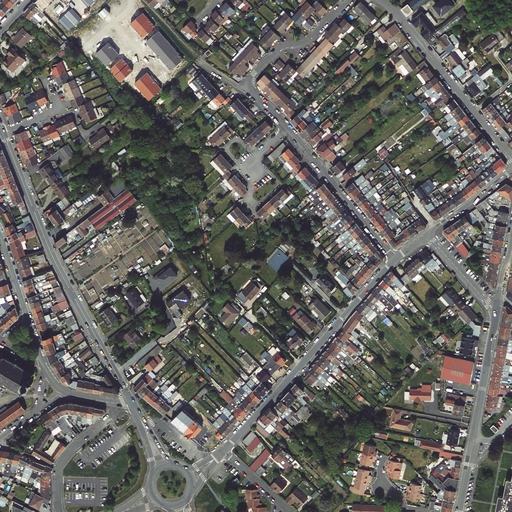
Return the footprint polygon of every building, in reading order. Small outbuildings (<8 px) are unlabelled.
[(10,9),(2,1),(0,0),(0,6),(6,13),(10,9)] [(14,5),(9,0),(2,0),(2,1),(10,9),(14,5)] [(39,0),(36,4),(45,14),(46,13),(44,12),(46,10),(50,13),(49,12),(47,9),(39,0)] [(47,9),(52,4),(49,0),(48,0),(39,0),(47,9)] [(407,16),(426,0),(412,0),(405,6),(402,9),(407,16)] [(441,16),(457,3),(454,0),(438,0),(433,5),(441,16)] [(319,3),(314,8),(315,9),(316,10),(322,15),(330,6),(325,1),(322,5),(319,3)] [(29,6),(36,13),(37,12),(40,15),(41,14),(43,17),(44,16),(46,17),(47,16),(45,14),(36,4),(34,2),(29,6)] [(307,2),(302,7),(310,14),(315,9),(314,8),(307,2)] [(354,8),(361,16),(370,8),(366,4),(364,5),(363,4),(361,2),(354,8)] [(49,12),(50,11),(52,9),(56,13),(58,11),(52,4),(47,9),(49,12)] [(222,7),(219,9),(225,15),(227,13),(229,15),(234,10),(228,4),(226,5),(225,4),(221,7),(222,7)] [(23,13),(24,14),(30,19),(36,13),(29,6),(23,13)] [(302,7),(297,12),(304,19),(310,14),(302,7)] [(370,8),(361,16),(369,24),(376,17),(373,14),(372,13),(373,12),(370,8)] [(462,8),(444,22),(430,33),(425,38),(430,45),(437,39),(445,33),(469,14),(466,10),(465,11),(462,8)] [(212,16),(221,26),(226,21),(223,18),(225,15),(219,9),(217,12),(216,10),(213,14),(214,15),(212,16)] [(279,18),(281,20),(288,26),(294,20),(292,18),(284,11),(281,14),(281,15),(279,18)] [(292,18),(294,20),(299,25),(304,19),(297,12),(292,18)] [(350,25),(343,18),(340,21),(338,19),(335,22),(345,31),(350,25)] [(219,27),(212,20),(211,22),(209,20),(206,24),(207,25),(205,27),(210,33),(213,31),(214,32),(219,27)] [(281,20),(275,26),(284,35),(287,32),(284,29),(288,26),(281,20)] [(191,23),(189,21),(183,28),(187,33),(188,32),(191,35),(197,29),(195,27),(196,25),(193,22),(191,23)] [(345,31),(335,22),(329,29),(337,36),(340,32),(342,34),(345,31)] [(383,26),(373,34),(376,37),(379,35),(385,42),(386,42),(400,31),(394,23),(386,30),(383,26)] [(202,29),(199,33),(200,34),(198,36),(205,42),(210,37),(208,35),(210,33),(205,27),(202,30),(202,29)] [(268,27),(262,33),(263,34),(266,36),(272,42),(276,39),(278,41),(281,38),(268,27)] [(24,28),(22,30),(30,38),(32,35),(24,28)] [(337,36),(329,29),(323,35),(333,44),(339,37),(337,36)] [(21,47),(30,38),(22,30),(16,36),(14,35),(12,38),(21,47)] [(409,42),(400,31),(386,42),(387,43),(387,42),(390,45),(394,41),(400,48),(402,47),(409,42)] [(70,42),(62,33),(60,35),(68,44),(70,42)] [(445,33),(437,39),(450,54),(456,49),(455,47),(448,38),(448,36),(447,34),(445,33)] [(272,42),(266,36),(263,34),(261,36),(263,39),(260,42),(266,49),(272,42)] [(499,43),(492,34),(479,45),(486,53),(499,43)] [(333,44),(323,35),(321,38),(323,40),(320,43),(327,50),(333,44)] [(244,47),(247,49),(257,59),(261,55),(257,51),(259,49),(253,43),(250,40),(244,47)] [(315,45),(312,48),(321,57),(327,50),(320,43),(316,47),(315,45)] [(257,59),(247,49),(244,47),(238,53),(241,56),(247,61),(249,59),(253,63),(257,59)] [(390,56),(398,66),(402,63),(410,72),(417,66),(402,47),(400,48),(390,56)] [(315,63),(321,57),(312,48),(310,51),(311,52),(308,57),(315,63)] [(456,49),(450,54),(445,58),(450,64),(449,65),(452,69),(462,61),(465,58),(457,48),(456,49)] [(24,63),(10,51),(6,56),(8,58),(1,66),(11,75),(18,67),(19,68),(24,63)] [(355,51),(336,70),(340,74),(360,56),(355,51)] [(232,59),(234,62),(244,71),(249,67),(245,63),(247,61),(241,56),(238,53),(232,59)] [(300,61),(302,63),(309,70),(315,63),(308,57),(304,60),(303,58),(300,61)] [(462,61),(452,69),(458,76),(467,69),(464,66),(468,62),(465,58),(462,61)] [(282,66),(276,61),(273,65),(279,70),(282,66)] [(420,69),(426,64),(424,61),(417,66),(420,69)] [(54,78),(66,72),(62,63),(59,65),(58,62),(54,64),(55,66),(52,67),(55,73),(53,74),(54,78)] [(244,71),(234,62),(228,68),(234,74),(236,72),(240,75),(244,71)] [(289,63),(284,68),(291,75),(294,78),(299,72),(294,68),(289,63)] [(299,72),(303,76),(309,70),(302,63),(298,66),(297,65),(294,68),(299,72)] [(402,63),(398,66),(400,69),(402,68),(407,74),(410,72),(402,63)] [(351,64),(347,67),(354,74),(357,71),(351,64)] [(435,75),(428,66),(419,73),(416,75),(423,84),(426,82),(427,83),(435,75)] [(291,75),(284,68),(279,74),(284,79),(286,81),(291,75)] [(194,80),(200,86),(208,80),(199,70),(193,76),(196,78),(194,80)] [(64,83),(70,81),(66,72),(54,78),(56,81),(58,80),(60,85),(64,83)] [(503,84),(493,72),(491,74),(501,86),(503,84)] [(487,86),(483,81),(477,85),(474,81),(480,77),(477,73),(465,83),(468,86),(467,87),(475,96),(482,91),(481,90),(487,86)] [(262,90),(271,81),(264,75),(258,82),(261,85),(259,88),(262,90)] [(428,90),(439,80),(435,75),(427,83),(422,86),(426,91),(428,90)] [(273,78),(271,81),(262,90),(264,93),(266,91),(270,94),(277,87),(280,84),(273,78)] [(64,89),(65,92),(78,87),(74,79),(70,81),(64,83),(66,88),(64,89)] [(214,86),(208,80),(200,86),(198,89),(204,95),(207,93),(214,86)] [(443,85),(439,80),(428,90),(432,94),(443,85)] [(440,103),(444,101),(451,95),(443,85),(432,94),(429,96),(431,98),(433,97),(436,99),(433,101),(437,106),(440,103)] [(219,93),(214,86),(207,93),(212,99),(219,93)] [(71,100),(81,95),(78,87),(65,92),(67,96),(69,95),(71,100)] [(283,93),(277,87),(270,94),(274,97),(271,100),(274,102),(283,93)] [(12,96),(10,91),(0,95),(0,101),(1,103),(7,101),(6,98),(12,96)] [(36,96),(41,107),(45,105),(44,103),(48,101),(44,91),(36,94),(36,96)] [(226,99),(219,93),(212,99),(219,106),(223,102),(225,104),(230,99),(228,97),(226,99)] [(290,99),(283,93),(274,102),(277,105),(279,103),(283,106),(290,99)] [(36,96),(36,94),(25,99),(29,107),(30,109),(36,106),(37,108),(41,107),(36,96)] [(81,95),(71,100),(74,108),(80,105),(84,104),(81,95)] [(444,101),(444,108),(448,113),(459,105),(451,95),(444,101)] [(502,99),(499,96),(481,110),(485,114),(500,102),(499,101),(502,99)] [(291,97),(290,99),(283,106),(286,109),(284,112),(287,114),(293,108),(298,103),(292,97),(291,97)] [(233,102),(230,99),(225,104),(228,107),(231,105),(236,111),(243,104),(238,98),(233,102)] [(81,115),(94,110),(90,101),(84,104),(80,105),(82,110),(80,111),(81,115)] [(488,118),(503,106),(500,102),(485,114),(488,118)] [(18,112),(15,103),(5,108),(7,112),(4,113),(6,116),(18,112)] [(244,116),(247,119),(252,114),(243,104),(236,111),(243,118),(244,116)] [(295,127),(304,119),(310,114),(308,112),(311,108),(308,105),(291,121),(295,127)] [(459,105),(448,113),(445,115),(449,120),(463,110),(459,105)] [(491,122),(506,110),(503,106),(488,118),(491,122)] [(293,108),(287,114),(290,117),(296,111),(293,108)] [(94,110),(81,115),(83,118),(85,117),(87,122),(97,118),(97,117),(100,116),(97,109),(94,110)] [(456,119),(458,121),(466,114),(463,110),(449,120),(449,121),(450,123),(456,119)] [(509,114),(506,110),(491,122),(494,126),(509,114)] [(21,120),(18,112),(6,116),(7,120),(10,119),(11,124),(21,120)] [(511,114),(511,113),(509,114),(494,126),(498,130),(502,127),(507,123),(511,119),(511,118),(511,117),(511,116),(511,115),(511,114)] [(300,132),(312,122),(320,116),(318,114),(313,118),(306,123),(304,119),(295,127),(300,132)] [(313,118),(310,114),(304,119),(306,123),(313,118)] [(457,129),(462,125),(470,119),(466,114),(458,121),(461,124),(458,127),(457,126),(456,127),(457,129)] [(68,129),(76,125),(72,115),(64,119),(68,129)] [(328,118),(317,128),(304,138),(307,141),(309,140),(324,128),(325,130),(332,124),(328,118)] [(64,119),(56,123),(56,125),(60,133),(68,129),(64,119)] [(461,133),(466,130),(473,123),(470,119),(462,125),(464,127),(460,130),(461,131),(460,132),(461,133)] [(266,120),(259,126),(266,133),(272,127),(266,120)] [(317,128),(312,122),(300,132),(304,138),(317,128)] [(218,132),(225,139),(231,133),(230,131),(233,129),(227,123),(218,132)] [(473,123),(466,130),(467,131),(462,135),(458,139),(460,141),(477,128),(473,123)] [(60,133),(56,125),(51,127),(51,125),(47,126),(53,138),(61,135),(60,133)] [(53,138),(47,126),(44,127),(45,130),(40,132),(41,134),(44,142),(53,138)] [(253,132),(259,139),(266,133),(259,126),(253,132)] [(320,153),(345,133),(341,127),(331,135),(324,141),(325,142),(316,149),(320,153)] [(511,138),(509,135),(502,127),(498,130),(511,148),(511,138)] [(98,132),(99,133),(90,139),(96,148),(110,138),(103,128),(98,132)] [(324,128),(309,140),(313,145),(322,138),(324,141),(331,135),(329,133),(328,134),(328,133),(325,135),(324,134),(325,132),(324,130),(325,130),(324,128)] [(477,128),(460,141),(455,145),(456,146),(458,148),(467,141),(471,146),(472,146),(484,136),(477,128)] [(17,144),(29,139),(26,130),(16,134),(17,139),(15,140),(17,144)] [(225,139),(218,132),(209,141),(214,146),(217,144),(218,145),(225,139)] [(251,144),(253,145),(259,139),(253,132),(244,141),(249,146),(251,144)] [(346,133),(345,133),(320,153),(324,158),(333,151),(331,150),(348,136),(346,133)] [(78,144),(84,140),(81,135),(75,139),(78,144)] [(484,136),(472,146),(474,148),(470,151),(472,153),(479,147),(487,141),(484,136)] [(32,147),(29,139),(17,144),(18,147),(20,146),(22,151),(32,147)] [(359,151),(369,143),(366,139),(356,147),(359,151)] [(487,141),(479,147),(481,150),(475,155),(477,158),(478,157),(483,153),(492,146),(487,141)] [(74,154),(67,145),(65,146),(60,149),(67,159),(74,154)] [(488,160),(490,162),(498,173),(506,167),(506,165),(500,158),(497,160),(494,156),(493,157),(491,156),(490,154),(495,150),(492,146),(483,153),(485,157),(488,160)] [(32,147),(22,151),(24,156),(22,157),(23,160),(35,155),(32,147)] [(294,154),(288,148),(286,150),(283,152),(280,155),(276,150),(273,152),(278,157),(284,163),(294,154)] [(226,160),(220,154),(218,151),(213,155),(215,158),(214,159),(220,166),(226,160)] [(293,172),(301,165),(299,163),(301,161),(294,154),(284,163),(293,172)] [(35,155),(23,160),(25,164),(27,163),(28,167),(39,163),(35,155)] [(348,170),(343,175),(346,178),(349,176),(350,177),(367,163),(363,158),(348,170)] [(0,168),(9,164),(7,159),(0,161),(0,168)] [(232,166),(226,160),(220,166),(226,173),(223,175),(225,178),(231,173),(228,170),(232,166)] [(348,170),(340,160),(333,166),(338,173),(335,176),(338,179),(348,170)] [(478,166),(480,168),(490,180),(494,177),(484,163),(483,162),(478,166)] [(485,162),(484,163),(494,177),(498,173),(490,162),(487,164),(485,162)] [(44,173),(52,185),(61,179),(64,176),(59,169),(58,169),(56,170),(56,172),(55,172),(49,163),(40,170),(42,174),(44,173)] [(9,164),(0,168),(0,173),(11,169),(9,164)] [(301,182),(311,173),(305,166),(303,168),(301,165),(293,172),(291,174),(293,177),(295,175),(301,182)] [(474,168),(475,170),(486,184),(490,180),(480,168),(478,169),(476,167),(474,168)] [(11,169),(0,173),(0,180),(13,175),(11,169)] [(469,171),(471,175),(475,180),(481,188),(486,184),(475,170),(473,172),(471,169),(469,171)] [(365,176),(364,174),(359,177),(361,180),(356,185),(357,186),(367,178),(373,173),(374,173),(371,170),(365,176)] [(233,175),(231,173),(225,178),(234,187),(241,180),(235,174),(233,175)] [(314,187),(319,182),(311,173),(301,182),(311,192),(314,188),(314,187)] [(13,175),(0,180),(0,183),(5,181),(6,184),(15,180),(13,175)] [(129,187),(121,177),(98,195),(106,205),(129,187)] [(349,193),(357,186),(356,185),(361,180),(359,177),(346,189),(349,193)] [(469,177),(466,178),(476,192),(481,188),(475,180),(472,182),(469,177)] [(367,178),(357,186),(349,193),(353,197),(366,186),(371,182),(367,178)] [(468,185),(465,187),(472,196),(476,192),(466,178),(464,180),(468,185)] [(52,185),(63,200),(71,193),(61,179),(52,185)] [(414,189),(422,199),(432,192),(430,190),(429,191),(426,187),(427,187),(425,185),(430,181),(428,179),(414,189)] [(0,192),(17,185),(15,180),(6,184),(7,186),(1,188),(0,188),(0,192)] [(247,187),(241,180),(234,187),(242,196),(247,191),(245,189),(247,187)] [(318,197),(328,188),(322,180),(320,182),(319,182),(314,187),(314,188),(311,192),(316,199),(318,197)] [(511,200),(511,197),(511,187),(505,184),(488,197),(493,200),(502,193),(505,196),(502,200),(506,203),(508,203),(511,200)] [(17,185),(0,192),(0,195),(5,193),(6,195),(10,194),(19,190),(17,185)] [(366,186),(353,197),(356,202),(370,190),(366,186)] [(98,229),(138,201),(138,200),(129,187),(106,205),(89,217),(93,223),(98,229)] [(283,188),(277,194),(283,201),(292,193),(287,187),(285,189),(283,188)] [(378,191),(374,187),(370,190),(356,202),(360,206),(376,192),(378,191)] [(458,192),(456,194),(462,202),(467,199),(461,191),(458,187),(456,189),(458,192)] [(472,196),(465,187),(461,191),(467,199),(472,196)] [(332,192),(328,188),(318,197),(319,199),(314,203),(316,206),(332,192)] [(449,195),(451,198),(457,206),(462,202),(456,194),(454,191),(452,189),(447,193),(448,194),(449,195)] [(8,200),(12,199),(21,195),(19,190),(10,194),(11,196),(4,199),(6,201),(8,200)] [(324,207),(335,197),(332,192),(316,206),(311,210),(313,213),(322,205),(324,207)] [(376,192),(360,206),(363,210),(371,204),(377,199),(380,196),(376,192)] [(434,195),(432,192),(422,199),(420,201),(424,206),(430,202),(432,200),(430,198),(434,195)] [(277,194),(270,200),(276,207),(283,201),(277,194)] [(393,194),(385,200),(388,203),(395,197),(393,194)] [(452,209),(443,198),(441,194),(438,196),(443,203),(441,204),(447,213),(452,209)] [(457,206),(451,198),(449,195),(448,194),(443,198),(452,209),(457,206)] [(17,203),(24,200),(21,195),(12,199),(13,201),(9,203),(8,200),(6,201),(10,205),(10,206),(11,206),(14,204),(16,203),(17,203)] [(330,206),(331,208),(339,201),(335,197),(324,207),(322,208),(324,211),(330,206)] [(447,213),(441,204),(436,198),(432,200),(434,203),(435,202),(437,204),(435,205),(434,206),(441,216),(447,213)] [(490,204),(485,199),(480,202),(485,208),(490,204)] [(276,207),(270,200),(263,206),(270,213),(276,207)] [(0,217),(8,208),(10,205),(6,201),(5,203),(7,204),(5,207),(3,205),(0,208),(0,217)] [(339,201),(331,208),(325,213),(327,215),(333,210),(334,212),(342,205),(339,201)] [(244,212),(235,202),(230,207),(232,210),(230,211),(237,218),(244,212)] [(430,202),(424,206),(434,220),(437,220),(437,219),(441,216),(434,206),(430,202)] [(477,208),(480,212),(485,208),(480,202),(476,206),(477,208)] [(380,203),(374,207),(366,214),(370,218),(383,207),(382,205),(380,203)] [(371,204),(363,210),(366,214),(374,207),(373,206),(371,204)] [(25,205),(20,207),(24,215),(28,213),(25,205)] [(53,220),(68,208),(66,206),(59,211),(57,208),(55,205),(46,212),(49,215),(53,220)] [(57,226),(70,216),(68,213),(75,208),(73,205),(68,208),(53,220),(57,226)] [(338,216),(346,209),(342,205),(334,212),(329,216),(331,219),(337,214),(338,216)] [(410,214),(412,212),(415,210),(411,205),(405,210),(409,215),(410,214)] [(263,219),(270,213),(263,206),(257,211),(261,216),(258,219),(263,224),(266,222),(263,219)] [(383,207),(370,218),(373,222),(387,211),(383,207)] [(373,222),(376,227),(394,212),(391,207),(387,211),(373,222)] [(18,208),(11,211),(15,219),(22,216),(18,208)] [(480,212),(477,208),(472,211),(476,217),(478,216),(481,213),(480,212)] [(349,214),(346,209),(338,216),(332,221),(334,223),(340,219),(341,220),(349,214)] [(491,217),(494,217),(508,220),(509,213),(494,210),(493,214),(490,213),(491,212),(489,210),(487,212),(491,217)] [(4,213),(9,223),(13,221),(9,211),(4,213)] [(476,217),(472,211),(465,216),(470,223),(477,218),(476,217)] [(250,219),(244,212),(237,218),(243,225),(244,223),(247,226),(252,221),(250,219)] [(394,212),(376,227),(380,231),(396,217),(398,216),(394,212)] [(412,212),(410,214),(423,229),(426,227),(427,225),(418,213),(415,216),(412,212)] [(481,213),(478,216),(479,217),(480,216),(484,222),(486,221),(485,219),(481,213)] [(353,218),(349,214),(341,220),(336,225),(336,226),(332,229),(335,233),(339,229),(353,218)] [(411,224),(418,233),(423,229),(410,214),(409,215),(408,215),(413,222),(411,224)] [(29,215),(24,218),(23,218),(25,223),(15,227),(13,223),(5,227),(9,235),(23,227),(26,226),(33,222),(29,215)] [(465,216),(460,219),(470,231),(473,229),(475,233),(477,231),(470,223),(465,216)] [(89,217),(76,227),(79,232),(82,236),(88,231),(86,228),(93,223),(89,217)] [(396,217),(380,231),(384,236),(392,229),(394,228),(397,225),(401,222),(396,217)] [(418,233),(411,224),(406,217),(402,221),(414,236),(418,233)] [(485,219),(486,221),(487,222),(507,226),(508,220),(494,217),(493,221),(485,219)] [(353,218),(339,229),(341,232),(347,227),(348,228),(356,222),(353,218)] [(470,231),(460,219),(457,221),(469,237),(471,235),(473,234),(470,231)] [(399,226),(409,239),(414,236),(402,221),(401,222),(397,225),(399,226)] [(457,221),(453,224),(464,238),(465,240),(469,237),(457,221)] [(487,222),(486,221),(484,222),(483,223),(486,225),(489,225),(489,226),(495,227),(494,230),(506,232),(507,226),(487,222)] [(33,222),(26,226),(29,232),(35,229),(33,222)] [(342,241),(344,239),(359,226),(356,222),(348,228),(342,233),(339,236),(342,241)] [(453,224),(448,227),(455,235),(454,236),(459,243),(455,246),(460,251),(466,258),(469,252),(461,241),(464,238),(453,224)] [(355,238),(363,231),(359,226),(344,239),(346,241),(348,243),(355,238)] [(397,234),(404,243),(409,239),(399,226),(396,229),(396,231),(397,234)] [(23,227),(9,235),(8,236),(10,242),(24,234),(26,233),(23,227)] [(58,248),(79,232),(76,227),(56,242),(58,248)] [(455,235),(448,227),(443,230),(443,232),(455,246),(459,243),(454,236),(455,235)] [(396,235),(392,229),(384,236),(388,241),(396,235)] [(493,238),(504,240),(506,232),(494,230),(493,230),(489,229),(487,236),(490,237),(493,238)] [(353,246),(367,235),(363,231),(355,238),(357,240),(352,243),(352,245),(353,246)] [(24,234),(10,242),(14,253),(25,250),(22,241),(26,240),(26,239),(24,234)] [(397,234),(396,235),(388,241),(394,248),(396,249),(404,243),(397,234)] [(363,247),(371,240),(367,235),(353,246),(352,248),(354,250),(356,249),(361,245),(363,247)] [(490,237),(489,244),(492,244),(503,246),(504,240),(493,238),(490,237)] [(357,240),(355,238),(348,243),(352,248),(353,246),(352,245),(352,243),(357,240)] [(284,253),(291,246),(285,240),(278,248),(280,249),(269,262),(267,263),(276,271),(288,257),(284,253)] [(360,257),(362,255),(359,252),(362,250),(364,253),(374,245),(371,240),(363,247),(358,251),(356,253),(360,257)] [(67,262),(80,253),(77,249),(81,246),(79,243),(62,255),(67,262)] [(492,244),(489,244),(486,243),(484,249),(502,252),(503,246),(492,244)] [(378,249),(374,245),(364,253),(362,255),(365,258),(367,256),(369,258),(373,253),(378,249)] [(280,249),(278,248),(267,260),(269,262),(280,249)] [(373,253),(369,258),(378,266),(384,259),(384,257),(378,249),(373,253)] [(502,252),(484,249),(483,254),(501,258),(502,252)] [(27,256),(25,250),(14,253),(16,260),(27,256)] [(427,268),(438,258),(433,253),(430,255),(425,250),(418,257),(426,266),(427,268)] [(475,257),(477,253),(470,252),(469,252),(466,258),(471,261),(474,257),(475,257)] [(39,263),(46,261),(44,254),(37,256),(39,263)] [(483,259),(500,263),(501,258),(483,254),(483,259)] [(365,258),(362,255),(360,257),(366,264),(369,261),(365,258)] [(21,270),(31,266),(28,256),(27,256),(16,260),(18,265),(20,264),(21,270)] [(378,266),(369,258),(367,256),(365,258),(369,261),(366,264),(374,271),(378,266)] [(426,266),(418,257),(411,263),(419,272),(426,266)] [(500,263),(483,259),(482,262),(486,263),(485,266),(499,269),(500,263)] [(361,262),(359,264),(370,275),(374,271),(366,264),(365,266),(361,262)] [(165,286),(182,274),(174,263),(157,276),(165,286)] [(419,272),(411,263),(403,269),(406,272),(399,279),(404,285),(412,279),(419,272)] [(361,269),(359,272),(367,279),(370,275),(359,264),(358,266),(361,269)] [(499,269),(485,266),(481,265),(481,268),(483,268),(487,272),(498,274),(499,269)] [(23,280),(35,276),(31,266),(21,270),(20,270),(23,280)] [(367,279),(359,272),(356,268),(352,272),(353,273),(364,283),(367,279)] [(486,277),(485,280),(493,289),(495,288),(498,274),(487,272),(483,268),(483,273),(486,277)] [(25,286),(44,279),(49,278),(55,275),(53,270),(35,276),(23,280),(25,286)] [(342,276),(341,277),(348,287),(354,294),(359,288),(351,281),(348,278),(347,277),(341,271),(339,272),(342,276)] [(399,279),(391,271),(387,275),(393,281),(397,285),(401,289),(404,285),(399,279)] [(324,273),(317,281),(329,293),(335,286),(326,276),(327,275),(324,273)] [(353,279),(351,281),(359,288),(364,283),(353,273),(350,276),(353,279)] [(393,290),(397,285),(393,281),(387,275),(383,280),(390,286),(393,290)] [(153,278),(160,286),(163,284),(156,276),(153,278)] [(45,281),(44,279),(25,286),(27,291),(41,286),(51,283),(50,280),(45,281)] [(395,292),(393,290),(390,286),(383,280),(379,285),(387,293),(389,294),(389,295),(392,298),(396,293),(395,292)] [(243,292),(241,290),(237,295),(244,301),(248,297),(251,299),(261,289),(253,282),(243,292)] [(389,295),(389,294),(387,293),(379,285),(375,289),(384,298),(388,302),(391,300),(388,297),(389,295)] [(398,296),(403,291),(401,289),(397,285),(393,290),(395,292),(396,293),(396,294),(398,296)] [(29,297),(41,292),(40,288),(41,287),(41,286),(27,291),(29,297)] [(343,291),(349,298),(354,294),(348,287),(343,291)] [(0,297),(12,293),(10,288),(0,291),(0,297)] [(452,306),(460,298),(450,288),(448,290),(441,297),(439,298),(446,305),(448,302),(452,306)] [(147,305),(135,289),(128,294),(139,310),(147,305)] [(384,298),(375,289),(371,293),(378,300),(385,308),(389,311),(393,307),(388,302),(384,298)] [(30,302),(45,297),(44,295),(49,293),(48,290),(44,291),(41,292),(29,297),(30,302)] [(0,303),(5,310),(15,321),(18,318),(19,316),(12,293),(0,297),(0,303)] [(371,293),(367,298),(377,307),(378,309),(383,314),(385,315),(387,314),(383,310),(385,308),(378,300),(371,293)] [(45,300),(45,297),(30,302),(32,308),(46,303),(51,301),(50,298),(45,300)] [(308,306),(313,310),(312,311),(317,317),(318,316),(322,320),(330,312),(317,298),(308,306)] [(377,307),(367,298),(363,302),(373,311),(377,307)] [(467,305),(460,298),(452,306),(450,307),(457,315),(460,312),(467,305)] [(54,313),(61,310),(70,306),(66,299),(59,303),(53,306),(52,306),(53,310),(54,312),(54,313)] [(102,299),(95,303),(98,307),(104,303),(102,299)] [(373,311),(363,302),(360,306),(370,315),(373,311)] [(47,306),(46,303),(32,308),(34,313),(48,308),(52,306),(53,306),(52,304),(47,306)] [(228,304),(218,315),(228,323),(235,315),(236,316),(241,310),(234,303),(230,307),(228,304)] [(477,315),(468,305),(467,305),(460,312),(469,322),(477,315)] [(504,306),(502,314),(511,316),(511,310),(506,305),(504,306)] [(266,310),(262,306),(256,311),(261,316),(266,310)] [(294,306),(288,312),(292,315),(297,310),(294,306)] [(366,319),(370,315),(360,306),(357,310),(364,316),(366,319)] [(378,309),(377,307),(373,311),(375,313),(377,312),(381,316),(383,314),(378,309)] [(50,313),(54,312),(53,310),(49,312),(48,308),(34,313),(36,318),(50,313)] [(118,320),(109,308),(100,314),(109,327),(118,320)] [(15,321),(5,310),(0,314),(1,315),(10,325),(15,321)] [(367,320),(366,319),(364,316),(357,310),(352,315),(359,322),(362,319),(365,322),(367,320)] [(37,323),(51,319),(50,315),(54,314),(54,313),(54,312),(50,313),(36,318),(37,323)] [(57,323),(61,321),(64,320),(65,319),(74,315),(72,312),(59,318),(55,320),(53,320),(52,318),(51,319),(37,323),(39,329),(57,323)] [(301,316),(297,313),(293,317),(309,333),(312,330),(313,329),(313,328),(317,325),(313,321),(312,322),(304,314),(301,316)] [(1,315),(0,314),(0,323),(5,329),(10,325),(1,315)] [(511,316),(502,314),(501,320),(511,322),(511,323),(511,325),(511,324),(511,316)] [(77,321),(74,315),(65,319),(68,325),(77,321)] [(359,322),(352,315),(343,327),(344,329),(354,337),(356,334),(352,330),(359,322)] [(478,316),(477,315),(469,322),(470,324),(478,316)] [(249,321),(243,327),(248,331),(254,325),(249,321)] [(475,324),(473,334),(479,335),(481,325),(475,324)] [(364,328),(361,325),(360,328),(362,329),(361,330),(370,339),(372,337),(364,328)] [(143,339),(133,327),(122,336),(133,348),(143,339)] [(288,333),(291,336),(300,344),(305,339),(294,327),(288,333)] [(344,329),(337,337),(348,347),(352,351),(355,354),(359,350),(355,346),(359,342),(354,337),(344,329)] [(453,338),(445,329),(440,333),(448,342),(453,338)] [(73,337),(75,342),(84,337),(82,332),(73,337)] [(511,334),(510,334),(499,332),(498,338),(511,341),(511,334)] [(43,340),(44,345),(64,338),(63,336),(62,333),(43,340)] [(300,344),(291,336),(286,341),(294,350),(300,344)] [(348,347),(337,337),(336,336),(333,341),(347,354),(354,360),(356,357),(351,352),(350,352),(346,349),(348,347)] [(463,336),(459,354),(471,356),(474,345),(477,346),(478,340),(463,336)] [(46,350),(65,343),(66,343),(65,341),(64,338),(44,345),(46,350)] [(496,344),(511,347),(511,341),(498,338),(496,344)] [(76,351),(77,352),(88,344),(86,339),(76,347),(78,350),(76,351)] [(333,341),(330,346),(344,358),(347,354),(333,341)] [(46,350),(48,355),(60,351),(60,349),(62,348),(63,350),(66,349),(67,348),(65,343),(46,350)] [(511,347),(496,344),(495,350),(511,353),(511,347)] [(159,345),(138,362),(139,362),(142,366),(143,367),(146,365),(154,358),(157,355),(163,350),(159,345)] [(269,353),(282,365),(287,360),(280,353),(282,352),(278,348),(277,349),(275,346),(269,352),(269,353)] [(344,358),(330,346),(326,350),(341,363),(345,366),(347,364),(343,360),(344,359),(344,358)] [(350,352),(351,352),(356,357),(358,356),(355,354),(352,351),(348,347),(346,349),(350,352)] [(60,351),(48,355),(51,364),(68,353),(66,349),(63,350),(62,348),(60,349),(60,351)] [(85,368),(86,367),(80,360),(91,351),(89,349),(75,360),(78,364),(83,370),(85,368)] [(341,363),(326,350),(322,354),(334,364),(337,367),(341,363)] [(511,353),(495,350),(494,356),(508,359),(511,360),(511,353)] [(69,352),(68,353),(51,364),(54,368),(72,356),(73,355),(70,351),(69,352)] [(0,386),(1,385),(5,387),(6,388),(6,387),(7,386),(8,386),(12,388),(11,389),(12,389),(13,389),(17,391),(16,392),(17,392),(18,392),(21,393),(20,394),(21,394),(22,395),(22,394),(22,393),(24,389),(25,389),(26,388),(29,389),(33,382),(30,381),(31,379),(30,378),(32,374),(33,375),(34,374),(33,372),(32,372),(30,371),(29,370),(29,371),(25,368),(24,367),(24,368),(20,366),(19,364),(20,364),(20,363),(19,363),(15,361),(15,360),(14,361),(13,362),(9,360),(9,358),(0,352),(0,386)] [(246,352),(244,354),(253,363),(255,361),(246,352)] [(263,368),(271,376),(282,365),(269,353),(265,358),(269,362),(263,368)] [(253,363),(244,354),(240,358),(249,368),(253,363)] [(331,368),(334,364),(322,354),(319,358),(331,368)] [(445,379),(469,384),(470,383),(474,362),(444,355),(439,378),(445,379)] [(57,373),(71,363),(69,360),(73,357),(72,356),(54,368),(57,373)] [(508,359),(494,356),(493,363),(506,365),(505,366),(509,367),(509,366),(511,366),(511,362),(510,362),(511,360),(508,359)] [(156,360),(154,358),(146,365),(151,371),(162,361),(159,358),(156,360)] [(334,371),(331,368),(319,358),(315,362),(324,369),(326,371),(328,369),(336,376),(338,375),(334,371)] [(60,378),(70,370),(69,368),(76,363),(77,365),(78,364),(75,360),(73,361),(71,363),(57,373),(60,378)] [(312,366),(320,374),(324,369),(315,362),(312,366)] [(399,367),(396,363),(390,369),(394,372),(399,367)] [(492,369),(507,372),(508,368),(509,368),(509,367),(505,366),(506,365),(493,363),(492,369)] [(95,370),(98,374),(104,370),(101,364),(95,370)] [(255,374),(270,389),(272,386),(267,381),(272,377),(271,376),(263,368),(262,366),(255,374)] [(323,383),(326,379),(322,375),(320,374),(312,366),(308,370),(310,372),(323,383)] [(79,376),(78,376),(77,380),(75,380),(75,377),(74,374),(76,373),(73,368),(70,370),(60,378),(62,381),(72,388),(77,389),(79,376)] [(83,390),(85,376),(82,375),(83,372),(87,370),(85,368),(83,370),(80,372),(79,376),(77,389),(83,390)] [(86,373),(85,376),(83,390),(88,391),(90,377),(87,376),(88,373),(89,373),(93,370),(92,368),(86,373)] [(492,369),(490,375),(503,377),(503,379),(505,380),(507,380),(507,379),(510,379),(511,378),(506,377),(507,372),(492,369)] [(102,377),(107,374),(104,370),(98,374),(96,375),(93,392),(99,393),(102,377)] [(88,391),(93,392),(96,375),(94,374),(94,373),(92,372),(91,374),(90,377),(88,391)] [(323,383),(310,372),(305,378),(313,386),(316,383),(315,382),(313,381),(315,379),(316,380),(322,386),(323,384),(323,383)] [(139,393),(153,378),(150,375),(148,373),(134,388),(139,393)] [(120,392),(107,374),(102,377),(99,393),(116,396),(120,392)] [(266,393),(270,389),(255,374),(254,374),(252,374),(250,376),(251,377),(250,378),(252,380),(266,393)] [(490,375),(489,381),(504,384),(505,380),(503,379),(503,377),(490,375)] [(155,380),(153,378),(139,393),(144,396),(150,389),(148,387),(153,382),(155,380)] [(266,393),(252,380),(251,381),(254,384),(251,387),(254,389),(253,389),(261,398),(266,393)] [(489,381),(488,387),(503,391),(505,391),(508,391),(508,388),(504,387),(504,384),(489,381)] [(160,395),(159,397),(152,404),(158,409),(174,393),(173,392),(172,392),(170,391),(175,386),(173,383),(164,391),(163,393),(165,394),(162,397),(160,395)] [(297,399),(301,403),(304,400),(300,397),(300,396),(299,395),(302,393),(309,399),(311,397),(299,385),(297,383),(289,391),(297,399)] [(311,397),(313,399),(316,396),(312,392),(311,392),(302,383),(299,385),(311,397)] [(148,400),(155,393),(153,391),(158,386),(156,384),(150,389),(144,396),(148,400)] [(408,390),(409,400),(414,400),(414,402),(420,402),(420,399),(422,399),(422,400),(430,399),(429,384),(420,385),(420,388),(416,389),(416,390),(408,390)] [(202,397),(209,389),(205,386),(198,394),(202,397)] [(488,387),(487,393),(497,396),(502,397),(503,391),(488,387)] [(152,404),(159,397),(157,395),(162,390),(160,388),(155,393),(148,400),(152,404)] [(261,398),(253,389),(249,393),(258,402),(261,398)] [(222,390),(220,393),(229,402),(231,399),(222,390)] [(258,402),(249,393),(247,390),(243,394),(254,405),(258,402)] [(254,405),(243,394),(241,392),(240,392),(239,391),(238,392),(239,393),(238,393),(240,395),(244,399),(243,400),(251,409),(254,405)] [(281,399),(289,407),(297,399),(289,391),(281,399)] [(174,393),(158,409),(164,414),(172,406),(169,404),(173,400),(172,400),(176,395),(174,393)] [(487,393),(486,399),(498,401),(503,406),(507,403),(506,402),(506,401),(505,401),(502,400),(503,398),(502,397),(497,396),(487,393)] [(464,398),(446,394),(444,403),(453,405),(451,413),(462,415),(464,405),(462,404),(464,398)] [(278,415),(285,423),(292,416),(298,423),(299,423),(302,420),(296,414),(289,407),(281,399),(271,410),(278,415)] [(498,401),(486,399),(483,411),(491,413),(492,411),(493,408),(495,408),(495,409),(498,411),(503,406),(498,401)] [(173,408),(179,413),(186,405),(180,400),(173,408)] [(248,413),(251,409),(243,400),(239,404),(248,413)] [(0,409),(0,424),(2,427),(26,409),(19,401),(8,409),(6,405),(0,409)] [(232,405),(236,409),(244,417),(248,413),(239,404),(236,401),(235,401),(232,405)] [(68,403),(59,405),(62,409),(63,409),(64,414),(65,418),(69,417),(68,414),(68,403)] [(57,406),(54,408),(63,420),(65,418),(64,414),(63,409),(62,409),(59,405),(57,406)] [(87,420),(90,406),(84,405),(81,421),(84,421),(84,420),(85,420),(87,420)] [(244,417),(236,409),(235,411),(229,406),(227,408),(240,421),(244,417)] [(105,409),(94,407),(92,421),(93,423),(96,420),(95,419),(98,413),(102,416),(105,413),(105,409)] [(400,408),(392,407),(388,425),(409,429),(411,420),(398,418),(400,408)] [(63,420),(54,408),(49,412),(56,421),(59,425),(61,428),(68,433),(71,430),(67,426),(66,426),(65,425),(65,423),(63,420)] [(240,421),(227,408),(224,412),(237,425),(240,421)] [(275,418),(278,415),(271,410),(269,408),(265,412),(282,429),(284,427),(275,418)] [(296,414),(302,420),(310,411),(306,408),(301,413),(299,410),(296,414)] [(49,412),(41,418),(48,427),(56,421),(49,412)] [(224,412),(220,416),(233,429),(237,425),(224,412)] [(282,429),(265,412),(256,422),(269,434),(275,428),(286,440),(290,437),(282,429)] [(275,418),(284,427),(287,424),(285,423),(278,415),(275,418)] [(233,429),(220,416),(217,420),(230,433),(233,429)] [(230,433),(217,420),(213,424),(226,437),(230,433)] [(51,432),(59,425),(56,421),(48,427),(48,428),(51,432)] [(42,450),(52,433),(51,432),(48,428),(33,452),(48,461),(52,463),(67,446),(61,442),(52,456),(42,450)] [(455,446),(456,438),(454,438),(456,431),(447,429),(444,444),(455,446)] [(76,437),(71,430),(68,433),(73,439),(76,437)] [(251,452),(261,442),(252,431),(243,441),(248,446),(246,448),(251,452)] [(337,438),(334,435),(326,444),(329,447),(337,438)] [(461,455),(441,451),(441,448),(431,444),(428,443),(427,449),(430,449),(438,451),(438,456),(443,457),(452,459),(461,461),(461,455)] [(363,450),(373,453),(375,446),(364,444),(363,450)] [(281,446),(277,450),(291,464),(295,460),(281,446)] [(256,459),(261,464),(271,454),(267,449),(256,459)] [(291,464),(277,450),(272,455),(286,469),(291,464)] [(1,459),(1,461),(0,463),(0,467),(0,468),(0,469),(0,471),(1,471),(3,464),(6,465),(7,462),(10,452),(4,451),(1,459)] [(13,463),(16,453),(15,453),(10,452),(7,462),(6,465),(3,476),(9,477),(11,470),(13,463)] [(22,455),(16,453),(13,463),(11,470),(16,471),(17,470),(17,469),(19,465),(18,465),(22,455)] [(25,468),(29,458),(22,455),(18,465),(19,465),(17,469),(24,471),(25,468)] [(436,489),(436,493),(437,494),(439,494),(454,497),(457,479),(443,476),(439,472),(445,466),(446,464),(443,464),(440,463),(443,460),(443,457),(438,456),(419,467),(424,472),(427,470),(428,471),(425,474),(438,486),(437,488),(436,489)] [(370,466),(371,460),(361,457),(359,463),(370,466)] [(31,471),(33,468),(36,461),(29,458),(25,468),(24,471),(23,474),(22,477),(29,479),(30,477),(32,472),(31,471)] [(249,467),(255,472),(260,466),(261,464),(256,459),(249,467)] [(443,464),(446,464),(459,467),(461,461),(452,459),(452,462),(444,460),(443,464)] [(386,465),(386,468),(400,471),(401,466),(399,466),(400,463),(388,460),(387,464),(386,464),(386,465)] [(46,465),(36,461),(33,468),(37,470),(39,467),(44,469),(46,465)] [(459,467),(446,464),(445,466),(439,472),(443,476),(457,479),(459,467)] [(37,470),(36,472),(38,472),(39,470),(43,472),(43,474),(46,475),(46,473),(52,475),(53,469),(46,465),(44,469),(39,467),(37,470)] [(260,466),(255,472),(254,472),(260,477),(265,471),(260,466)] [(358,468),(355,478),(369,481),(370,478),(367,477),(369,471),(358,468)] [(400,471),(386,468),(386,471),(388,472),(387,476),(398,479),(400,471)] [(511,511),(511,469),(510,480),(506,479),(502,497),(498,496),(494,511),(511,511)] [(38,472),(36,472),(33,471),(32,472),(30,477),(29,479),(31,480),(32,478),(36,480),(38,477),(38,476),(51,482),(52,475),(46,473),(46,475),(43,474),(43,472),(39,470),(38,472)] [(38,476),(38,477),(41,479),(41,483),(50,487),(51,482),(38,476)] [(270,486),(274,489),(275,488),(279,492),(287,483),(279,476),(270,486)] [(355,478),(352,491),(351,493),(353,493),(363,495),(365,484),(368,484),(369,481),(355,478)] [(50,487),(41,483),(41,489),(50,493),(50,487)] [(407,487),(406,491),(409,491),(419,494),(421,486),(411,483),(410,488),(407,487)] [(285,500),(291,505),(295,500),(301,506),(308,498),(296,488),(285,500)] [(41,489),(41,495),(49,498),(50,499),(50,493),(41,489)] [(267,511),(267,509),(263,509),(263,505),(260,505),(260,496),(257,496),(257,491),(248,491),(248,500),(251,500),(250,509),(255,509),(255,511),(267,511)] [(422,494),(419,494),(409,491),(408,496),(407,496),(406,499),(417,502),(418,499),(420,499),(422,494)] [(442,500),(453,502),(454,497),(439,494),(438,499),(442,500)] [(49,498),(41,495),(36,504),(44,508),(49,498)] [(23,505),(12,500),(11,504),(12,504),(12,511),(26,511),(27,511),(21,508),(23,505)]
